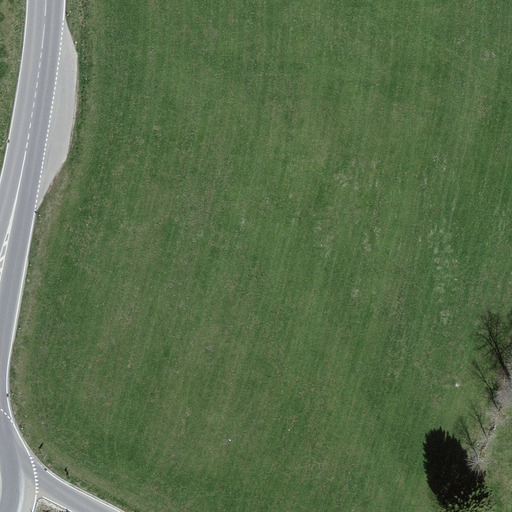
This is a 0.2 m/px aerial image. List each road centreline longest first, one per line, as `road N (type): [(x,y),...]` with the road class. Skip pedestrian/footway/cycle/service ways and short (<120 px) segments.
road 1 (primary): [(0,343),(22,166)]
road 2 (primary): [(22,166),(45,0)]
